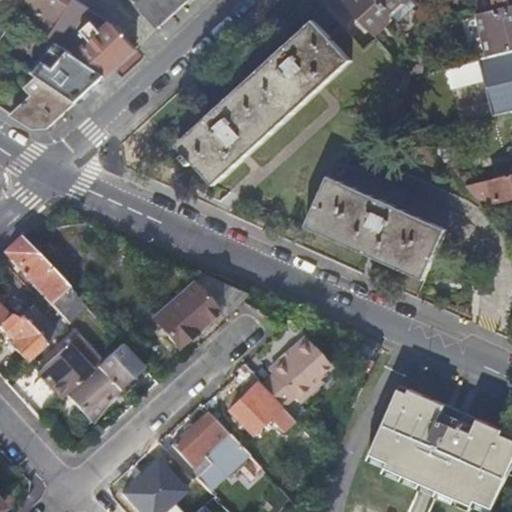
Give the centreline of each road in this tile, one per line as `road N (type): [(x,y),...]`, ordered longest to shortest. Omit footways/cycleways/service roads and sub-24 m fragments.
road 1 (residential): [(51,171),(511,377)]
road 2 (residential): [(51,171),(231,0)]
road 3 (residential): [(246,333),(70,492)]
